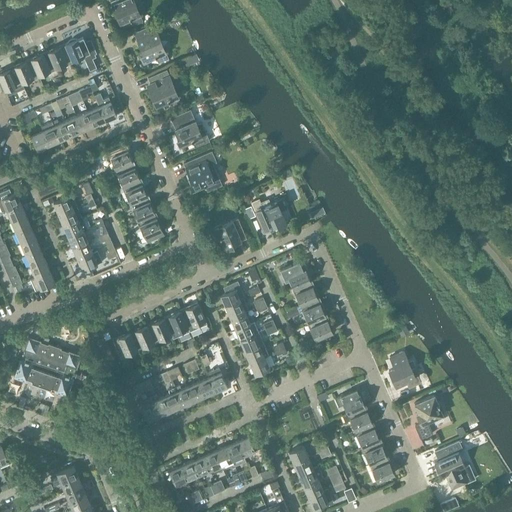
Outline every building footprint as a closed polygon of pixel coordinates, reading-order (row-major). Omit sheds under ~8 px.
[(133,0),(113,0),(111,1),(120,23),(129,18),(132,25),(143,20),(133,0)] [(134,32),(143,54),(141,55),(143,61),(156,56),(158,62),(168,58),(153,23),(134,32)] [(67,42),(65,43),(72,59),(84,54),(90,69),(96,67),(92,58),(95,56),(94,53),(96,52),(91,40),(85,43),(83,37),(77,39),(77,38),(76,39),(74,39),(73,39),(71,39),(70,40),(68,41),(67,42)] [(65,43),(48,51),(55,67),(72,59),(65,43)] [(48,51),(31,58),(38,74),(55,67),(48,51)] [(196,54),(184,60),(186,66),(199,60),(196,54)] [(31,58),(15,65),(21,81),(38,74),(31,58)] [(0,71),(0,79),(4,89),(21,81),(15,65),(0,71)] [(150,83),(149,83),(156,98),(153,99),(156,106),(168,100),(171,107),(181,102),(167,70),(148,78),(150,83)] [(90,85),(92,91),(98,88),(95,82),(90,85)] [(78,90),(83,99),(89,97),(87,93),(92,91),(90,85),(78,90)] [(77,102),(73,92),(67,95),(69,100),(71,105),(77,102)] [(100,93),(95,95),(97,100),(99,105),(98,105),(105,119),(116,114),(108,96),(102,98),(100,93)] [(56,99),(59,108),(65,106),(64,103),(69,100),(67,95),(56,99)] [(50,102),(44,104),(47,110),(53,107),(54,110),(59,108),(56,99),(50,102)] [(98,105),(87,110),(93,124),(105,119),(98,105)] [(33,109),(27,112),(30,117),(35,115),(33,109)] [(171,118),(179,138),(177,139),(179,145),(191,140),(194,147),(209,140),(201,122),(196,124),(190,109),(171,118)] [(87,110),(76,115),(82,129),(93,124),(87,110)] [(76,115),(64,120),(71,134),(82,129),(76,115)] [(57,118),(51,120),(60,139),(71,134),(64,120),(59,122),(57,118)] [(40,125),(42,129),(48,144),(60,139),(51,120),(40,125)] [(42,129),(30,134),(37,149),(48,144),(42,129)] [(131,161),(124,144),(108,151),(115,168),(131,161)] [(183,163),(191,182),(189,183),(192,189),(204,184),(207,191),(222,184),(213,163),(217,162),(212,150),(183,163)] [(91,158),(85,160),(88,167),(94,164),(91,158)] [(131,161),(115,168),(123,185),(139,178),(131,161)] [(130,202),(146,195),(139,178),(123,185),(130,202)] [(9,187),(0,190),(0,208),(1,211),(6,209),(20,202),(16,191),(11,193),(9,187)] [(72,194),(52,202),(57,214),(77,205),(72,194)] [(137,218),(153,211),(146,195),(130,202),(137,218)] [(259,198),(251,202),(254,210),(263,230),(278,223),(279,225),(286,222),(280,210),(287,207),(283,197),(270,203),(268,198),(260,202),(259,198)] [(87,201),(90,207),(95,205),(93,198),(87,201)] [(20,202),(6,209),(10,220),(25,214),(20,202)] [(77,205),(57,214),(62,225),(82,216),(80,212),(77,206),(77,205)] [(244,208),(249,218),(255,215),(250,205),(244,208)] [(163,234),(153,211),(137,218),(147,241),(163,234)] [(25,214),(10,220),(15,231),(30,225),(25,214)] [(82,216),(62,225),(67,236),(82,229),(82,230),(87,228),(86,228),(82,216)] [(209,229),(213,240),(220,237),(225,249),(231,246),(230,244),(245,237),(237,217),(209,229)] [(99,229),(95,230),(98,236),(107,232),(102,221),(97,223),(99,229)] [(30,225),(15,231),(20,242),(35,236),(30,225)] [(82,229),(67,236),(72,247),(87,241),(82,230),(82,229)] [(107,232),(98,236),(101,242),(104,241),(106,245),(112,243),(107,232)] [(35,236),(20,242),(25,254),(39,247),(35,236)] [(87,241),(72,247),(76,258),(92,252),(87,241)] [(109,251),(105,253),(108,259),(117,255),(112,243),(106,245),(109,251)] [(39,247),(25,254),(29,265),(44,259),(39,247)] [(7,248),(0,250),(0,257),(3,263),(11,259),(9,256),(10,255),(7,248)] [(92,252),(76,258),(81,270),(97,263),(94,258),(99,255),(97,250),(92,252)] [(11,259),(3,263),(7,274),(17,270),(15,265),(13,266),(11,259)] [(44,259),(29,265),(34,276),(49,270),(44,259)] [(289,278),(293,287),(309,280),(300,260),(280,269),(285,280),(289,278)] [(20,282),(21,283),(22,283),(17,270),(7,274),(13,286),(15,286),(14,285),(20,282)] [(34,277),(31,278),(36,290),(39,288),(54,281),(49,270),(34,276),(34,277)] [(226,291),(220,294),(225,306),(240,299),(244,297),(237,280),(224,286),(226,291)] [(300,303),(316,296),(309,280),(293,287),(300,303)] [(23,289),(21,283),(20,282),(14,285),(15,286),(17,291),(23,289)] [(260,291),(258,286),(248,289),(250,295),(260,291)] [(308,321),(324,314),(316,296),(300,303),(301,304),(297,306),(299,311),(303,309),(308,321)] [(255,306),(265,302),(263,297),(253,301),(255,306)] [(240,299),(225,306),(230,317),(244,310),(240,299)] [(197,302),(180,309),(187,326),(189,330),(194,328),(206,323),(204,318),(197,302)] [(267,308),(265,302),(255,306),(258,312),(267,308)] [(180,309),(163,316),(170,333),(173,338),(189,330),(187,326),(180,309)] [(244,310),(230,317),(235,328),(253,320),(252,317),(250,316),(247,316),(244,310)] [(324,314),(308,321),(315,338),(331,331),(324,314)] [(163,316),(146,324),(154,340),(170,333),(163,316)] [(274,324),(272,319),(263,323),(265,328),(274,324)] [(253,320),(235,328),(239,339),(258,331),(254,321),(253,320)] [(130,331),(137,347),(154,340),(146,324),(130,331)] [(274,324),(265,328),(267,334),(277,330),(274,324)] [(405,326),(399,329),(402,335),(408,331),(405,326)] [(130,331),(113,338),(120,355),(137,347),(130,331)] [(258,331),(239,339),(240,339),(244,350),(263,342),(258,331)] [(67,395),(74,377),(72,376),(76,368),(77,368),(81,354),(69,350),(68,351),(61,348),(61,347),(49,343),(48,344),(40,341),(41,340),(28,335),(23,349),(24,350),(21,358),(20,358),(14,376),(27,380),(28,378),(31,379),(31,381),(51,388),(51,386),(55,387),(54,390),(67,395)] [(274,351),(284,347),(282,341),(272,345),(274,351)] [(263,342),(244,350),(249,361),(264,355),(268,353),(263,342)] [(274,351),(277,357),(287,353),(284,347),(274,351)] [(388,368),(395,384),(405,380),(408,387),(420,381),(417,373),(414,375),(411,368),(416,366),(412,357),(407,359),(403,350),(389,356),(394,365),(388,368)] [(210,363),(206,353),(200,356),(204,366),(210,363)] [(264,355),(249,361),(254,373),(269,366),(264,355)] [(189,361),(193,370),(198,368),(195,359),(189,361)] [(189,361),(183,363),(188,373),(193,370),(189,361)] [(209,375),(215,390),(227,385),(219,366),(208,371),(209,375)] [(167,370),(171,380),(176,378),(172,368),(167,370)] [(167,370),(161,373),(165,382),(171,380),(167,370)] [(198,380),(204,394),(215,390),(209,375),(198,380)] [(144,380),(149,390),(154,388),(150,378),(144,380)] [(144,380),(134,384),(138,394),(149,390),(144,380)] [(186,385),(193,399),(204,394),(198,380),(186,385)] [(174,386),(182,404),(193,399),(186,385),(180,387),(179,384),(174,386)] [(164,394),(170,409),(182,404),(174,386),(168,388),(170,392),(164,394)] [(344,404),(347,412),(363,405),(356,388),(334,398),(337,407),(344,404)] [(414,402),(418,412),(416,413),(420,423),(414,425),(420,437),(432,432),(427,420),(442,413),(433,393),(414,402)] [(151,396),(159,414),(170,409),(164,394),(158,397),(156,394),(151,396)] [(159,414),(151,396),(140,401),(147,419),(159,414)] [(363,405),(347,412),(347,413),(342,415),(345,422),(350,420),(354,429),(371,422),(363,405)] [(371,422),(354,429),(362,446),(378,439),(371,422)] [(236,440),(243,454),(260,447),(257,440),(251,442),(248,435),(236,440)] [(378,439),(362,446),(369,462),(385,455),(378,439)] [(236,440),(225,445),(231,459),(243,454),(236,440)] [(437,456),(433,458),(441,476),(444,474),(451,488),(466,481),(475,478),(469,463),(465,465),(458,450),(462,449),(458,440),(434,450),(437,456)] [(318,452),(328,447),(326,443),(316,446),(318,452)] [(214,449),(222,468),(233,463),(231,459),(225,445),(214,449)] [(302,445),(288,451),(293,463),(307,456),(302,445)] [(318,452),(321,457),(331,454),(328,447),(318,452)] [(214,449),(203,454),(209,469),(211,473),(222,468),(214,449)] [(209,469),(203,454),(192,459),(198,474),(209,469)] [(385,455),(369,462),(376,479),(393,472),(385,455)] [(307,456),(293,463),(297,474),(312,467),(307,456)] [(180,464),(187,479),(198,474),(192,459),(180,464)] [(175,484),(187,479),(180,464),(169,469),(175,484)] [(56,473),(50,475),(54,485),(60,482),(78,475),(74,465),(56,473)] [(258,475),(254,465),(248,468),(253,477),(258,475)] [(328,474),(338,470),(336,465),(326,469),(328,474)] [(312,467),(297,474),(302,485),(317,479),(312,467)] [(241,482),(247,480),(243,470),(237,472),(241,482)] [(328,474),(333,485),(342,481),(338,470),(328,474)] [(241,482),(237,472),(232,475),(236,485),(241,482)] [(78,475),(60,482),(64,491),(82,484),(78,475)] [(317,479),(302,485),(307,496),(322,489),(317,479)] [(219,492),(225,489),(220,480),(215,482),(219,492)] [(342,481),(333,485),(335,491),(345,487),(342,481)] [(219,492),(215,482),(209,485),(214,494),(219,492)] [(82,484),(64,491),(68,500),(86,493),(82,484)] [(266,508),(267,511),(287,511),(277,486),(271,489),(277,504),(266,508)] [(322,489),(307,496),(312,507),(320,504),(322,507),(333,501),(327,487),(322,489)] [(197,501),(202,499),(198,489),(192,492),(197,501)] [(197,501),(192,492),(187,494),(191,504),(197,501)] [(86,493),(68,500),(72,509),(90,501),(86,493)] [(440,503),(444,510),(459,504),(455,496),(440,503)] [(185,497),(175,501),(178,507),(187,503),(185,497)] [(90,501),(72,509),(73,511),(89,511),(93,510),(90,501)]
